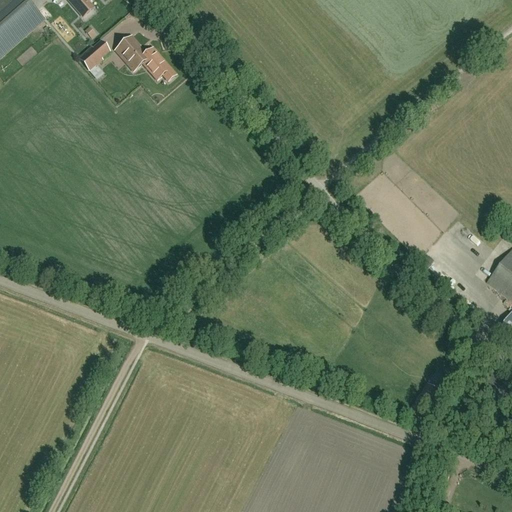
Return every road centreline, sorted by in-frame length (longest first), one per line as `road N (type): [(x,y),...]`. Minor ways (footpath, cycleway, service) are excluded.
road 1 (unclassified): [(511,476),(0,281)]
road 2 (unclassified): [(511,373),(390,265),(159,0)]
road 3 (track): [(319,189),(148,338)]
road 4 (track): [(142,335),(52,511)]
